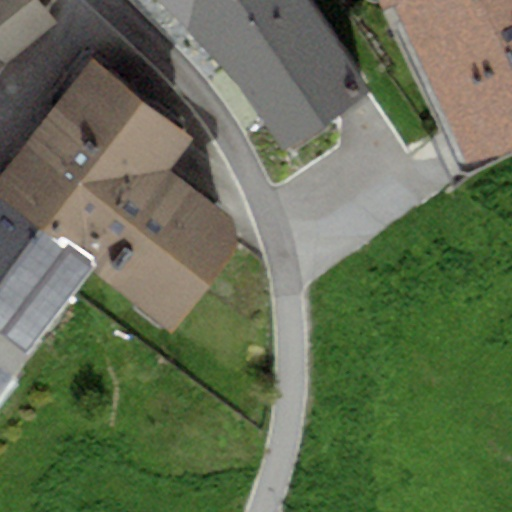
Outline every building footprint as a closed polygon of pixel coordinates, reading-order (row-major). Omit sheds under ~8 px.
[(0,0),(0,69),(56,25),(36,0),(0,0)] [(326,0),(172,0),(242,81),(276,130),(323,98),(332,111),(376,83),(326,0)] [(511,0),(377,0),(381,9),(393,5),(468,162),(492,151),(511,148),(511,0)] [(195,135),(93,56),(0,175),(0,196),(91,267),(172,330),(239,245),(233,219),(168,169),(195,135)] [(91,267),(0,196),(0,327),(31,352),(91,267)] [(0,392),(31,352),(0,327),(0,392)]
